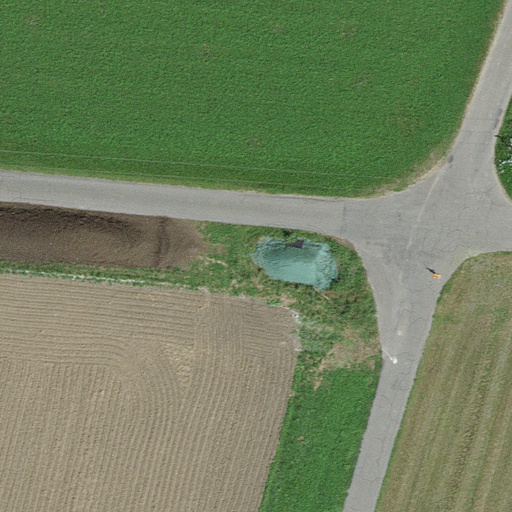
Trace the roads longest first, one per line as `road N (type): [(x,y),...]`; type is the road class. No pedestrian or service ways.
road 1 (track): [(0,187),(440,231)]
road 2 (track): [(356,511),(440,231)]
road 3 (track): [(440,231),(511,37)]
